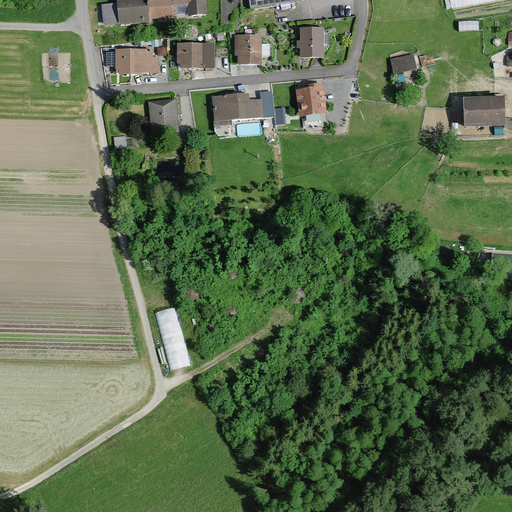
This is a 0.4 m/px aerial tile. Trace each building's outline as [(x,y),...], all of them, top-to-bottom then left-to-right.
[(122,0),(116,1),(117,4),(102,6),(104,25),(119,24),(119,27),(208,17),(206,0),(122,0)] [(248,0),(250,11),(297,4),(296,0),(248,0)] [(449,0),(451,10),(500,0),(449,0)] [(460,29),(479,28),(479,17),(459,18),(460,29)] [(324,42),(324,29),(300,30),(300,42),(297,42),(297,50),(300,49),(300,59),(324,59),(324,42)] [(262,37),(235,36),(235,57),(238,57),(238,67),(250,67),(262,67),(262,56),(270,56),(270,45),(262,45),(262,37)] [(215,45),(177,45),(177,65),(180,65),(180,71),(198,71),(215,71),(215,45)] [(166,48),(157,48),(157,57),(166,57),(166,48)] [(153,51),(115,51),(115,72),(118,71),(118,77),(147,76),(154,76),(159,75),(159,58),(153,58),(153,51)] [(406,57),(391,60),(394,76),(417,70),(414,55),(406,57)] [(324,93),(323,85),(305,87),(305,90),(295,91),(299,119),(327,116),(324,93)] [(262,99),(262,100),(250,102),(249,95),(243,96),(212,98),(214,124),(275,118),(276,126),(281,125),(286,125),(285,109),(275,109),(272,92),(260,93),(260,99),(262,99)] [(180,99),(148,102),(151,137),(183,134),(181,111),(180,99)] [(505,113),(505,100),(463,101),(464,131),(506,130),(505,113)] [(155,308),(170,366),(190,362),(176,303),(155,308)]
